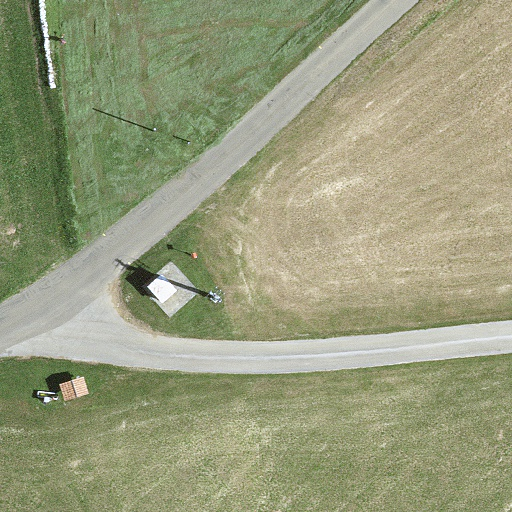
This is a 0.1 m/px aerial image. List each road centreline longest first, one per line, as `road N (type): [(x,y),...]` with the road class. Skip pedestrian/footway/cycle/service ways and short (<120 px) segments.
road 1 (unclassified): [(59,287),(158,357),(511,335)]
road 2 (unclassified): [(383,0),(59,287)]
